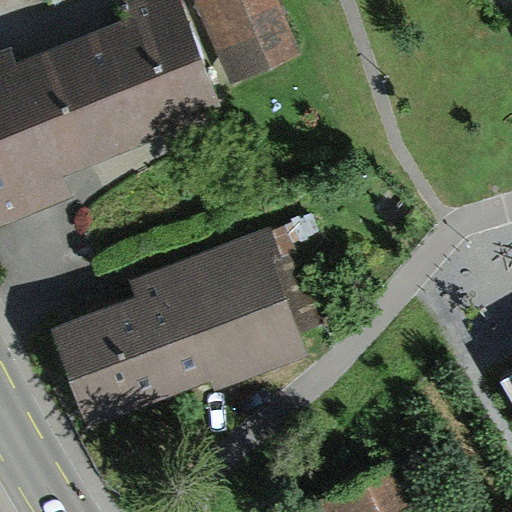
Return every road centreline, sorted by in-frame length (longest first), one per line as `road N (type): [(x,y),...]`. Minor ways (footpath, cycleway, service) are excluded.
road 1 (residential): [(175,511),(354,344),(453,227),(511,208)]
road 2 (secondary): [(0,405),(59,511)]
